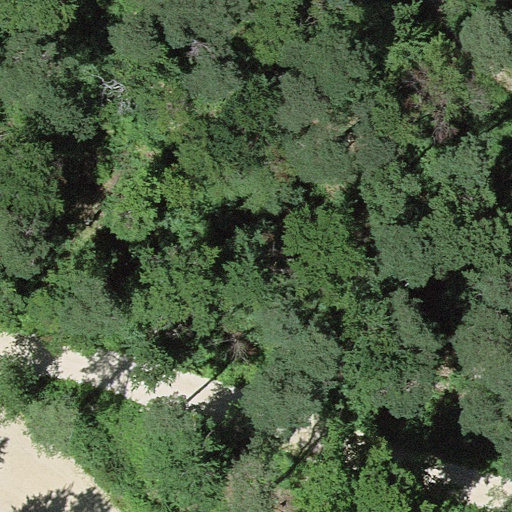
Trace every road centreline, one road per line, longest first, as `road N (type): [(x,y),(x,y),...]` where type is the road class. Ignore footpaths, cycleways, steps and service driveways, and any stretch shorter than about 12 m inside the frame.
road 1 (track): [(511,496),(229,398),(44,348),(0,360)]
road 2 (track): [(98,511),(0,419)]
